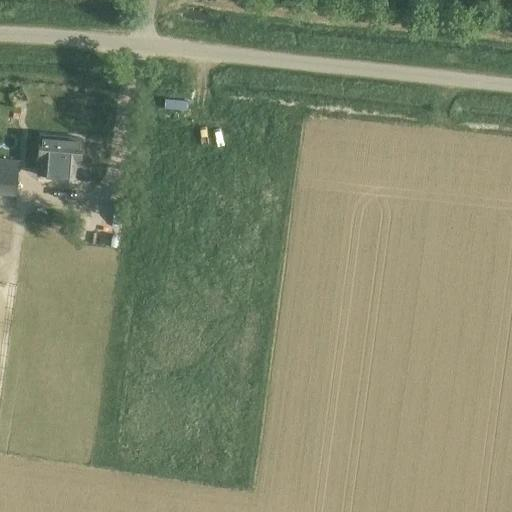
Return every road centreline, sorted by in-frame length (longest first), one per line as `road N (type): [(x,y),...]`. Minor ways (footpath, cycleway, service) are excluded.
road 1 (unclassified): [(511,89),(145,51)]
road 2 (unclassified): [(0,39),(145,51)]
